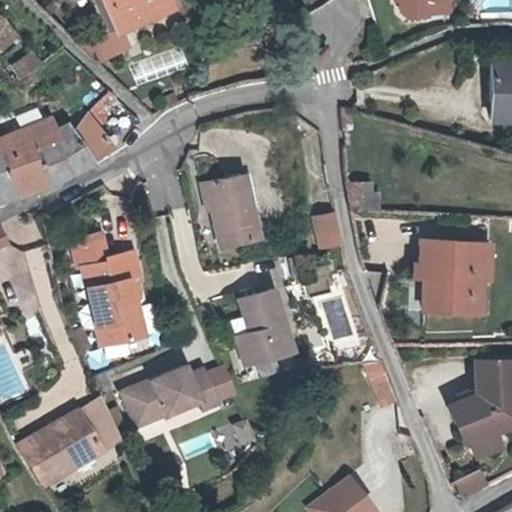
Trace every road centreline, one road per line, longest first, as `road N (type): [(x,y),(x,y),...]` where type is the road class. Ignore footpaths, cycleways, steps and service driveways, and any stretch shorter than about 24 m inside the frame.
road 1 (residential): [(320,106),(349,260),(447,511)]
road 2 (residential): [(0,213),(206,107),(287,93),(320,106)]
